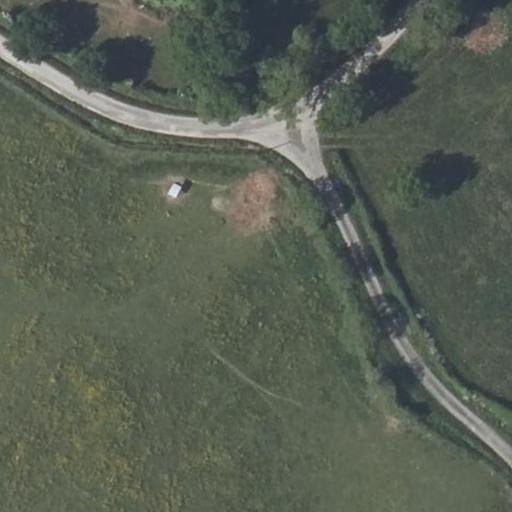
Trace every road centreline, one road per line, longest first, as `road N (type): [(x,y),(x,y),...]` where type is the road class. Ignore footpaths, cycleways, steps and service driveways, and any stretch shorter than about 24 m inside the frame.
road 1 (unclassified): [(292,119),(402,345),(437,394),(511,461)]
road 2 (unclassified): [(0,46),(134,118),(180,127),(292,119)]
road 3 (unclassified): [(292,119),(419,0)]
